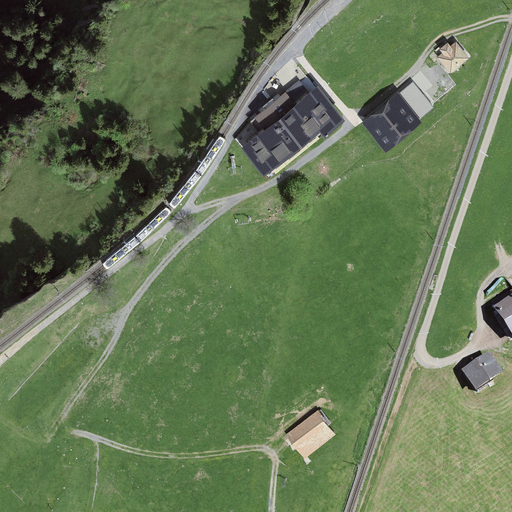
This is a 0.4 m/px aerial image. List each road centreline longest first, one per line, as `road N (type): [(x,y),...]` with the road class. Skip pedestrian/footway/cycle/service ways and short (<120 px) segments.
road 1 (track): [(245,194),(189,237),(143,288),(46,440),(88,439),(176,459),(257,450),(274,464),(271,511)]
road 2 (track): [(511,19),(443,35),(398,84),(269,184),(199,208),(185,205)]
road 3 (track): [(0,360),(185,205)]
road 4 (track): [(469,198),(502,254),(501,271),(481,289),(480,347)]
road 5 (track): [(511,64),(469,198)]
